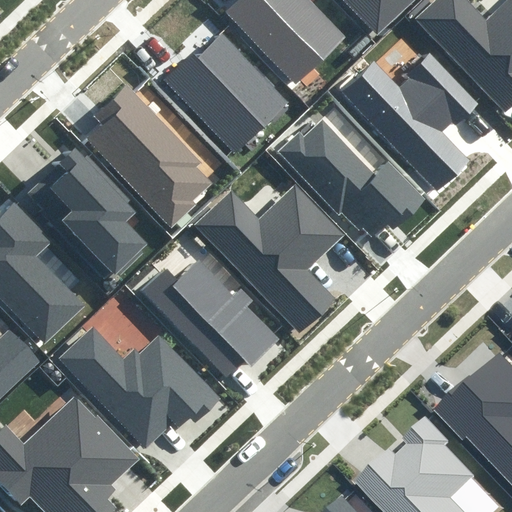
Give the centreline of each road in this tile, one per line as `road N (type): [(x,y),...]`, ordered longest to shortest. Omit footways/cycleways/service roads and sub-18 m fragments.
road 1 (residential): [(511,213),(199,511)]
road 2 (residential): [(0,87),(89,0)]
